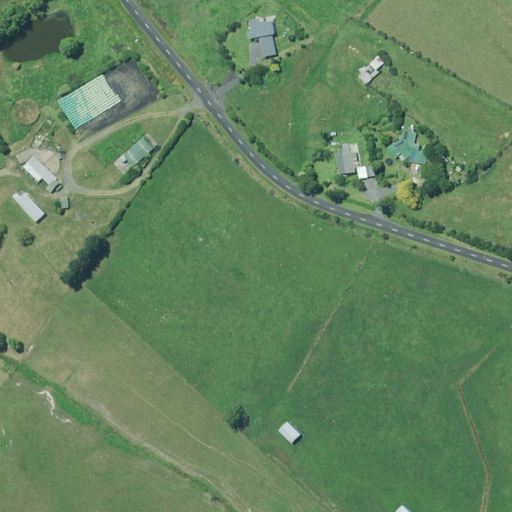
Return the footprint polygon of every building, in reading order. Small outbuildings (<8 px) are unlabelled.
[(264,19),(254,21),(255,31),(251,32),(253,39),(263,37),(267,57),(279,55),(275,35),(279,34),(276,21),(265,23),(264,19)] [(379,59),(370,67),(361,69),(364,74),(361,77),(368,85),(382,73),(380,70),(388,63),(382,56),(379,58),(379,59)] [(419,134),(413,132),(414,129),(409,128),(409,131),(407,131),(404,139),(390,148),(396,159),(401,156),(404,162),(410,158),(412,162),(427,165),(430,154),(420,152),(422,146),(416,144),(419,134)] [(157,149),(147,138),(127,155),(137,166),(157,149)] [(345,177),(345,175),(357,172),(355,161),(360,160),(358,152),(353,153),(352,144),(343,145),(343,148),(341,149),(342,154),(339,155),(342,169),(337,170),(339,178),(345,177)] [(63,183),(36,157),(27,167),(42,182),(45,178),(52,185),(48,189),(53,193),(63,183)] [(377,176),(375,165),(359,168),(361,179),(377,176)] [(48,214),(28,193),(24,197),(19,193),(15,196),(40,222),(48,214)] [(304,435),(291,422),(282,431),(295,444),(304,435)]
